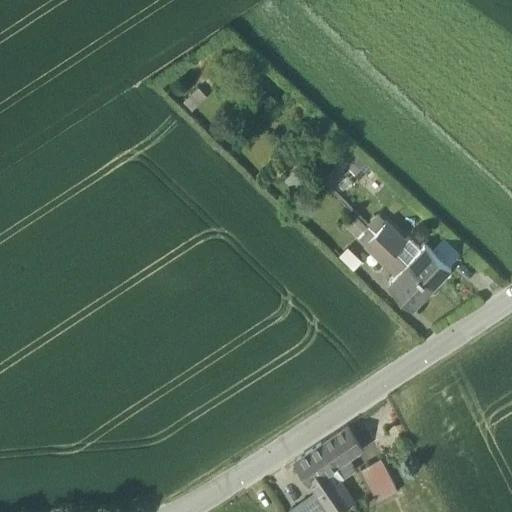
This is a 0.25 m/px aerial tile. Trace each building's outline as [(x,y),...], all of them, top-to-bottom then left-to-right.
[(394,252),(370,229),(370,230),(353,215),(344,225),(384,263),(394,252)] [(370,229),(394,252),(404,241),(384,223),(378,229),(374,225),(370,229)] [(406,262),(417,250),(406,239),(404,241),(394,252),(406,262)] [(406,262),(432,286),(449,267),(424,243),(417,250),(406,262)] [(383,264),(395,275),(406,262),(394,252),(384,263),(383,264)] [(432,286),(406,262),(395,275),(387,283),(413,306),(432,286)] [(336,465),(347,458),(362,448),(347,426),(321,443),(336,465)] [(329,471),(336,465),(321,443),(295,461),(310,483),(329,471)] [(347,458),(336,465),(342,474),(339,476),(341,479),(355,470),(352,464),(353,463),(350,458),(348,459),(347,458)] [(382,458),(362,468),(378,500),(397,490),(382,458)] [(319,496),(337,483),(329,471),(310,483),(319,496)] [(337,511),(351,503),(337,483),(319,496),(312,500),(320,511),(337,511)] [(320,511),(312,500),(293,511),(320,511)]
